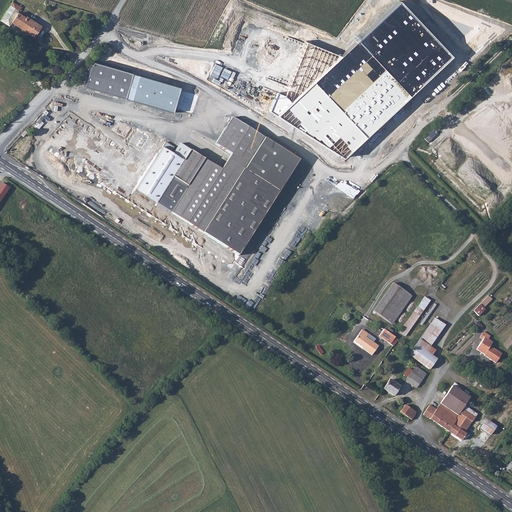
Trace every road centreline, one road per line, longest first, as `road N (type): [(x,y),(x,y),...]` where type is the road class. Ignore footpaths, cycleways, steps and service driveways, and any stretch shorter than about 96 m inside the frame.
road 1 (primary): [(511,504),(0,161)]
road 2 (unclassified): [(123,0),(0,144)]
